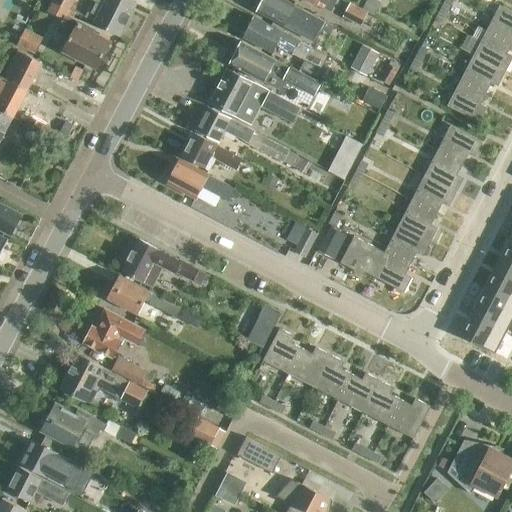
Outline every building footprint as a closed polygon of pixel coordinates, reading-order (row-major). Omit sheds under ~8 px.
[(69,10),(74,0),(51,0),(51,1),(69,10)] [(137,3),(130,0),(90,0),(96,3),(93,9),(90,8),(85,18),(120,36),(137,3)] [(302,38),(312,44),(324,22),(294,6),(295,5),(286,0),(263,0),(257,12),(284,26),(289,17),(308,27),(302,38)] [(294,0),(297,1),(297,0),(306,0),(332,13),(338,0),(294,0)] [(366,0),(362,9),(374,15),(382,2),(377,0),(366,0)] [(445,0),(441,8),(448,12),(454,1),(452,0),(445,0)] [(350,4),(344,17),(361,26),(368,13),(350,4)] [(486,32),(511,44),(511,12),(500,6),(486,32)] [(443,23),(448,12),(441,8),(435,19),(443,23)] [(93,31),(64,16),(57,30),(71,37),(63,51),(96,68),(109,43),(92,34),(93,31)] [(316,78),(328,56),(255,17),(244,38),(273,54),(277,46),(305,60),(300,69),(316,78)] [(34,54),(40,42),(29,37),(30,33),(24,30),(17,46),(34,54)] [(511,58),(507,56),(511,45),(511,44),(486,32),(474,56),(505,73),(511,59),(511,58)] [(314,96),(320,84),(242,42),(230,64),(277,89),(282,79),(314,96)] [(416,57),(423,61),(428,50),(421,47),(416,57)] [(361,49),(356,59),(366,64),(372,55),(361,49)] [(5,75),(28,87),(41,63),(17,51),(5,75)] [(498,87),(505,73),(474,56),(461,81),(487,94),(492,84),(498,87)] [(417,73),(423,61),(416,57),(410,69),(417,73)] [(390,85),(398,70),(388,65),(380,80),(390,85)] [(74,66),(69,77),(77,81),(82,70),(74,66)] [(264,89),(265,89),(227,69),(209,102),(251,124),(261,105),(293,122),(300,108),(264,89)] [(0,111),(13,118),(28,87),(5,75),(3,78),(0,83),(0,111)] [(481,105),(487,94),(461,81),(447,106),(479,123),(487,108),(481,105)] [(362,100),(380,109),(387,95),(369,86),(362,100)] [(260,134),(258,133),(208,106),(195,129),(219,142),(225,131),(249,143),(248,144),(260,150),(266,138),(259,135),(260,134)] [(0,142),(13,118),(0,111),(0,142)] [(381,123),(389,126),(395,115),(388,111),(381,123)] [(36,120),(24,114),(20,121),(33,128),(36,120)] [(383,137),(389,126),(381,123),(376,133),(383,137)] [(364,142),(370,132),(356,125),(351,135),(364,142)] [(437,152),(462,165),(468,154),(475,157),(482,143),(451,126),(437,152)] [(236,170),(242,159),(194,133),(182,155),(209,170),(215,159),(236,170)] [(266,138),(260,150),(261,150),(283,162),(289,150),(267,139),(266,138)] [(329,170),(345,179),(362,147),(345,138),(329,170)] [(291,166),(297,155),(289,150),(283,162),(291,166)] [(457,175),(462,165),(437,152),(424,177),(455,194),(463,179),(457,175)] [(235,190),(231,188),(179,161),(167,183),(196,199),(202,188),(228,202),(235,190)] [(355,173),(362,177),(369,165),(361,161),(355,173)] [(268,173),(263,184),(274,190),(275,187),(281,190),(284,183),(279,180),(279,179),(268,173)] [(357,187),(362,177),(355,173),(350,183),(357,187)] [(449,207),(455,194),(424,177),(411,202),(436,216),(443,203),(449,207)] [(246,213),(253,198),(239,191),(231,205),(246,213)] [(431,225),(436,216),(411,202),(397,227),(429,244),(437,228),(431,225)] [(0,229),(10,235),(21,214),(0,203),(0,229)] [(335,212),(329,224),(336,227),(342,216),(335,212)] [(319,250),(331,256),(343,234),(331,227),(319,250)] [(423,256),(429,244),(397,227),(384,252),(409,266),(416,253),(423,256)] [(295,250),(306,256),(318,234),(307,228),(295,250)] [(0,255),(8,240),(0,235),(0,255)] [(409,266),(384,252),(354,237),(341,263),(364,275),(366,272),(404,292),(411,278),(405,274),(409,266)] [(199,271),(198,270),(139,239),(123,270),(154,286),(164,266),(177,273),(178,272),(194,280),(199,271)] [(511,241),(510,240),(497,264),(511,271),(511,241)] [(511,271),(497,264),(485,287),(511,301),(511,271)] [(199,271),(194,280),(205,286),(211,277),(210,276),(199,271)] [(192,313),(167,299),(120,275),(108,298),(139,314),(147,298),(152,300),(150,303),(176,317),(177,316),(187,321),(192,313)] [(511,301),(485,287),(473,311),(508,329),(511,320),(511,301)] [(145,330),(106,309),(96,327),(93,326),(85,342),(113,357),(121,341),(119,340),(122,333),(129,336),(128,339),(138,344),(145,330)] [(473,311),(460,335),(495,353),(508,329),(473,311)] [(187,321),(187,323),(197,328),(202,318),(192,313),(187,321)] [(289,374),(302,348),(291,342),(294,336),(280,329),(263,360),(289,374)] [(313,387),(330,355),(316,347),(312,354),(302,348),(289,374),(313,387)] [(130,382),(79,354),(61,387),(92,404),(101,387),(95,384),(97,380),(124,395),(123,396),(140,405),(142,403),(148,392),(139,387),(130,382)] [(338,400),(351,374),(340,369),(344,362),(330,355),(313,387),(338,400)] [(155,385),(143,379),(147,372),(120,358),(113,370),(152,390),(155,385)] [(363,412),(379,381),(366,374),(362,380),(351,374),(338,400),(363,412)] [(387,425),(401,400),(390,394),(394,388),(379,381),(363,412),(387,425)] [(271,408),(275,401),(264,395),(260,402),(271,408)] [(401,400),(387,425),(413,439),(430,407),(415,399),(412,406),(401,400)] [(275,401),(271,408),(282,414),(286,407),(275,401)] [(76,415),(55,404),(42,429),(86,453),(97,432),(99,432),(100,429),(104,430),(107,424),(79,410),(76,415)] [(219,428),(198,417),(189,435),(210,446),(219,428)] [(320,434),(324,426),(313,421),(309,428),(320,434)] [(116,436),(131,443),(136,446),(141,437),(136,434),(121,426),(116,436)] [(324,426),(320,434),(332,440),(336,432),(324,426)] [(246,437),(237,455),(272,473),(281,456),(246,437)] [(33,440),(22,462),(47,475),(70,488),(88,497),(93,486),(97,480),(99,474),(86,468),(33,440)] [(471,494),(471,493),(476,484),(497,495),(511,465),(511,460),(500,455),(503,448),(464,440),(447,472),(471,494)] [(370,459),(374,452),(362,446),(359,454),(370,459)] [(374,452),(370,459),(381,465),(385,458),(374,452)] [(387,467),(396,471),(399,465),(390,460),(387,467)] [(69,493),(19,467),(8,489),(31,501),(36,491),(63,505),(69,493)] [(224,486),(241,494),(245,486),(229,477),(224,486)] [(329,511),(332,500),(291,479),(275,496),(277,497),(290,504),(286,511),(329,511)] [(432,503),(444,490),(434,481),(422,494),(432,503)] [(236,502),(241,494),(224,486),(220,494),(236,502)] [(26,511),(27,510),(3,498),(0,503),(0,511),(26,511)]
